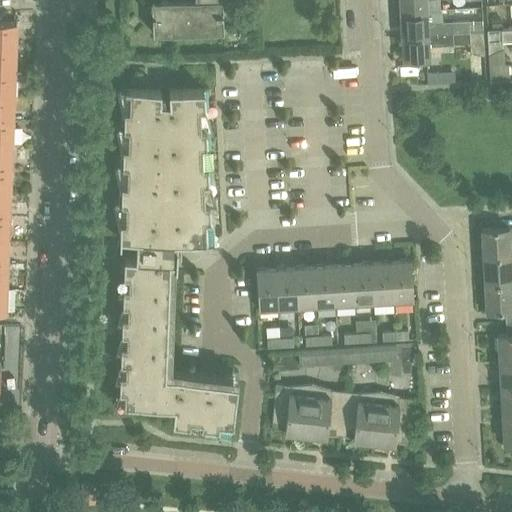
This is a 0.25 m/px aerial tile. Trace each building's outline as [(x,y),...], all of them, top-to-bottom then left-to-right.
[(156,0),(154,0),(156,33),(226,29),(224,0),(156,0)] [(402,0),(403,13),(443,10),(442,8),(440,8),(439,0),(402,0)] [(443,10),(403,13),(404,36),(453,34),(453,32),(470,31),(469,19),(443,20),(443,10)] [(493,29),(501,29),(500,17),(492,17),(493,29)] [(0,20),(0,44),(14,46),(15,21),(0,20)] [(470,31),(469,31),(470,52),(484,55),(485,55),(484,30),(470,31)] [(511,30),(487,32),(489,55),(503,49),(503,40),(511,39),(511,30)] [(453,34),(404,36),(406,60),(432,59),(431,45),(453,43),(453,34)] [(0,44),(0,69),(13,70),(14,46),(0,44)] [(0,69),(0,93),(12,94),(13,70),(0,69)] [(427,83),(439,82),(439,71),(427,71),(427,83)] [(136,238),(135,256),(124,256),(118,402),(174,404),(172,419),(218,424),(219,419),(232,421),(237,381),(179,374),(165,373),(170,258),(167,258),(168,237),(176,237),(176,239),(211,237),(204,86),(169,88),(169,100),(160,100),(161,88),(125,86),(119,237),(136,238)] [(0,93),(0,117),(12,118),(12,94),(0,93)] [(12,118),(0,117),(0,141),(11,142),(12,118)] [(0,165),(10,166),(11,142),(0,141),(0,165)] [(0,165),(0,189),(9,190),(10,166),(0,165)] [(0,214),(8,214),(9,190),(0,189),(0,214)] [(0,214),(0,238),(7,238),(8,214),(0,214)] [(483,230),(485,257),(511,255),(511,239),(511,229),(483,230)] [(511,255),(485,257),(486,284),(511,282),(511,255)] [(411,257),(391,258),(394,299),(413,298),(411,257)] [(391,258),(372,259),(374,300),(394,299),(391,258)] [(372,259),(352,260),(355,301),(374,300),(372,259)] [(352,260),(333,262),(336,302),(355,301),(352,260)] [(333,262),(314,263),(316,304),(336,302),(333,262)] [(314,263),(295,264),(297,305),(316,304),(314,263)] [(295,264),(275,265),(278,306),(297,305),(295,264)] [(278,306),(275,265),(256,266),(258,307),(278,306)] [(511,282),(486,284),(487,311),(511,309),(511,282)] [(409,327),(395,329),(396,339),(410,338),(409,327)] [(396,339),(395,329),(382,330),(383,341),(396,339)] [(371,331),(357,332),(357,342),(371,341),(371,331)] [(357,342),(357,332),(344,333),(345,343),(357,342)] [(332,333),(318,334),(319,344),(332,343),(332,333)] [(511,333),(499,334),(501,361),(511,360),(511,333)] [(306,344),(319,344),(318,334),(305,334),(306,344)] [(293,335),(280,336),(280,346),(294,346),(293,335)] [(267,347),(280,346),(280,336),(267,337),(267,347)] [(378,358),(397,357),(397,344),(377,345),(378,358)] [(358,360),(378,358),(377,345),(357,346),(358,360)] [(327,347),(313,348),(313,362),(327,362),(327,347)] [(300,363),(313,362),(313,348),(299,349),(300,363)] [(511,360),(501,361),(503,389),(511,387),(511,360)] [(405,363),(366,363),(366,382),(386,382),(386,388),(405,388),(405,363)] [(337,366),(310,365),(310,373),(336,374),(337,366)] [(276,382),(271,427),(293,433),(306,434),(311,382),(291,383),(276,382)] [(311,382),(306,434),(318,435),(318,431),(339,434),(345,389),(330,387),(311,382)] [(511,387),(503,389),(504,416),(511,415),(511,387)] [(345,389),(339,434),(362,436),(362,440),(374,441),(379,389),(359,390),(345,389)] [(379,389),(374,441),(386,442),(387,439),(409,441),(414,396),(399,395),(379,389)] [(98,481),(82,480),(80,498),(96,499),(98,481)]
